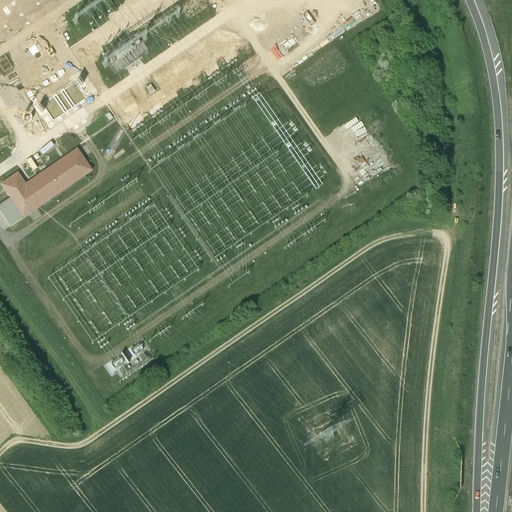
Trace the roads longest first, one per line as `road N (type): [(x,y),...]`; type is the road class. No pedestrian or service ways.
road 1 (track): [(0,452),(21,441),(78,446),(364,250),(391,237),(437,232),(447,249),(427,403),(425,511)]
road 2 (motorway): [(473,0),(493,60),(501,182),(476,511)]
road 3 (motorway): [(511,355),(494,511)]
